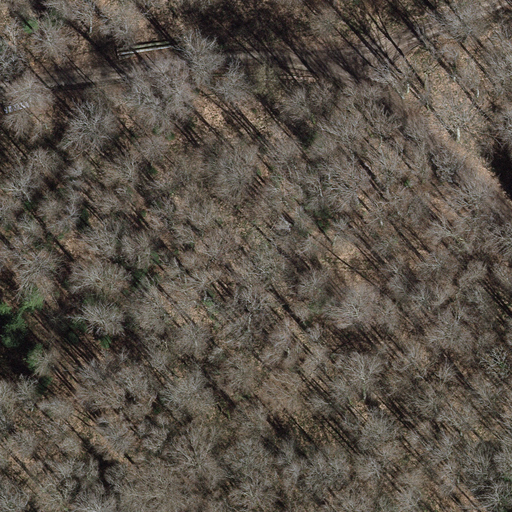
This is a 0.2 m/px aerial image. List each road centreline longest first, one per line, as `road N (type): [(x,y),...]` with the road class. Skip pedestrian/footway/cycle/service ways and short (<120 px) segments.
road 1 (track): [(0,89),(254,59),(363,62),(482,0)]
road 2 (track): [(363,62),(451,173),(511,225)]
